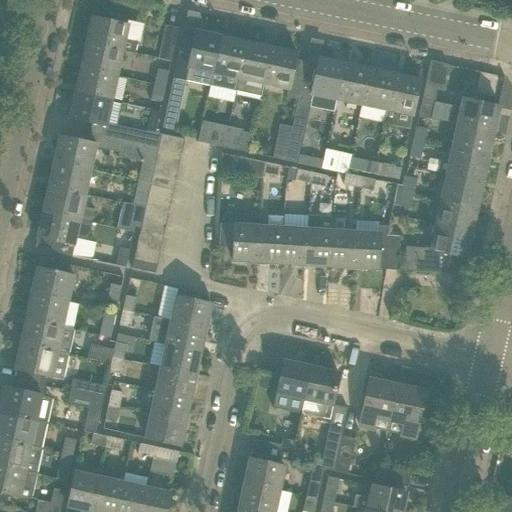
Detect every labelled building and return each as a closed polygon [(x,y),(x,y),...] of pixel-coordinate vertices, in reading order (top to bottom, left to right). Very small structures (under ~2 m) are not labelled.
[(85,43),(122,51),(134,54),(137,42),(123,39),(126,26),(128,27),(128,26),(91,17),(90,19),(92,19),(87,43),(85,43)] [(169,62),(177,29),(165,26),(157,59),(169,62)] [(182,36),(177,56),(173,79),(209,87),(219,38),(196,33),(196,32),(195,31),(193,39),(182,36)] [(220,37),(219,38),(209,87),(234,93),(235,89),(244,44),(221,39),(221,37),(220,37)] [(245,42),(244,44),(235,89),(260,95),(262,86),(270,47),(269,49),(246,44),(246,42),(245,42)] [(80,68),(117,76),(122,51),(85,43),(85,44),(87,44),(81,68),(80,68)] [(271,48),(270,47),(262,86),(287,91),(285,97),(297,100),(305,66),(294,64),(296,53),(295,53),(295,54),(271,49),(271,48)] [(316,68),(305,66),(297,100),(310,103),(309,107),(334,113),(335,101),(343,63),(342,65),(319,60),(319,58),(318,58),(316,68)] [(344,63),(343,63),(335,101),(361,107),(369,70),(369,69),(368,68),(367,70),(344,65),(344,63)] [(74,93),(111,101),(117,76),(80,68),(79,69),(81,69),(76,93),(74,93)] [(154,85),(166,87),(169,72),(157,70),(154,85)] [(393,75),(369,70),(361,107),(385,112),(382,124),(383,124),(393,74),(393,75)] [(408,130),(415,99),(419,79),(418,79),(418,81),(394,76),(394,74),(393,74),(383,124),(408,130)] [(481,91),(498,91),(498,74),(481,74),(481,91)] [(437,86),(425,83),(418,117),(430,119),(437,86)] [(151,100),(162,102),(166,87),(154,85),(151,100)] [(69,117),(69,119),(88,123),(97,125),(94,134),(122,140),(157,147),(160,136),(116,126),(121,103),(111,101),(74,93),(74,94),(76,94),(70,118),(69,117)] [(463,101),(458,124),(493,132),(492,132),(497,108),(499,108),(499,107),(461,99),(461,100),(463,101)] [(175,131),(180,110),(167,107),(162,128),(175,131)] [(151,110),(149,121),(157,123),(160,112),(151,110)] [(452,150),(488,158),(488,157),(486,157),(491,133),(493,133),(493,132),(449,122),(449,123),(458,125),(452,150)] [(223,148),(227,127),(213,124),(208,145),(222,148),(223,148)] [(272,158),(285,161),(291,128),(279,125),(272,158)] [(223,148),(238,151),(242,131),(227,127),(223,148)] [(423,144),(426,130),(414,127),(411,141),(423,144)] [(291,128),(285,161),(297,164),(304,131),(291,128)] [(160,134),(160,136),(157,147),(181,153),(184,139),(160,134)] [(53,162),(90,170),(95,148),(96,145),(92,144),(59,137),(58,138),(60,138),(55,162),(53,162)] [(154,161),(157,147),(122,140),(118,157),(142,163),(153,165),(154,161)] [(423,144),(411,141),(408,156),(420,159),(423,144)] [(181,153),(157,147),(154,161),(178,167),(181,153)] [(447,174),(481,182),(486,158),(488,158),(452,150),(447,174)] [(220,154),(219,170),(261,179),(262,174),(264,163),(220,154)] [(334,154),(331,171),(336,173),(336,172),(347,174),(348,169),(350,158),(334,154)] [(299,155),(297,164),(307,166),(321,169),(323,160),(299,155)] [(365,161),(350,158),(348,169),(362,172),(365,161)] [(178,167),(154,161),(152,173),(175,178),(178,167)] [(48,187),(47,187),(84,195),(90,170),(53,162),(53,163),(54,163),(49,187),(48,187)] [(277,177),(279,166),(264,163),(262,174),(277,177)] [(401,169),(375,163),(372,175),(398,181),(401,169)] [(297,170),(294,181),(309,184),(311,173),(297,170)] [(152,173),(149,183),(149,186),(172,191),(175,178),(152,173)] [(311,173),(309,184),(325,188),(327,177),(311,173)] [(348,175),(347,174),(345,174),(342,185),(358,188),(360,177),(348,175)] [(442,200),(477,208),(477,207),(475,207),(481,183),(482,183),(483,182),(481,182),(447,174),(442,200)] [(402,187),(396,185),(395,190),(412,194),(416,179),(403,176),(402,187)] [(360,177),(358,188),(372,192),(375,181),(360,177)] [(135,198),(146,200),(146,198),(149,186),(149,183),(139,181),(135,198)] [(172,191),(149,186),(146,198),(170,203),(172,191)] [(42,212),(92,223),(94,210),(86,208),(88,197),(84,196),(84,195),(47,187),(47,188),(49,188),(44,212),(42,212)] [(412,194),(395,190),(392,205),(409,209),(412,194)] [(144,208),(143,211),(167,216),(170,203),(146,198),(144,208)] [(436,225),(471,233),(472,232),(470,232),(475,208),(477,208),(442,200),(436,225)] [(143,211),(141,223),(164,228),(167,216),(143,211)] [(89,237),(92,223),(42,212),(42,213),(44,213),(38,237),(37,236),(36,238),(52,241),(50,251),(70,255),(72,246),(73,246),(75,235),(89,237)] [(306,230),(304,265),(328,266),(330,231),(331,217),(307,215),(306,230)] [(141,223),(139,229),(138,235),(162,240),(164,228),(141,223)] [(232,261),(257,262),(259,227),(235,226),(222,225),(215,224),(213,246),(221,246),(233,247),(232,261)] [(471,233),(436,225),(431,250),(405,248),(403,271),(443,273),(447,254),(466,258),(466,257),(464,257),(470,233),(471,233)] [(259,227),(257,262),(281,264),(283,228),(259,227)] [(355,232),(353,268),(369,269),(377,269),(377,267),(384,268),(384,270),(386,236),(386,235),(388,228),(377,227),(376,234),(355,232)] [(306,230),(283,228),(281,264),(304,265),(306,230)] [(353,268),(355,232),(330,231),(328,266),(353,268)] [(138,235),(135,248),(159,253),(162,240),(138,235)] [(399,236),(386,236),(384,270),(397,270),(399,236)] [(159,253),(135,248),(133,260),(156,265),(159,253)] [(73,278),(75,267),(38,258),(38,260),(39,260),(38,269),(36,268),(36,270),(37,270),(32,294),(30,293),(30,294),(66,301),(67,297),(71,277),(73,278)] [(133,260),(131,268),(154,273),(156,265),(133,260)] [(107,299),(118,302),(121,287),(110,284),(107,299)] [(198,293),(177,289),(175,297),(170,321),(205,328),(210,304),(207,304),(208,296),(198,293)] [(25,318),(25,319),(60,327),(66,302),(66,301),(30,294),(32,295),(27,319),(25,318)] [(126,296),(122,311),(133,313),(136,298),(126,296)] [(99,336),(110,338),(116,314),(105,311),(99,336)] [(122,311),(119,326),(130,328),(133,313),(122,311)] [(165,345),(200,352),(205,328),(170,321),(170,322),(153,318),(149,341),(158,343),(165,345)] [(60,327),(25,319),(25,320),(26,320),(21,344),(20,343),(19,345),(21,345),(58,353),(58,352),(68,355),(73,330),(60,327)] [(115,343),(114,350),(112,358),(123,360),(126,345),(115,343)] [(62,380),(68,355),(58,352),(58,353),(21,345),(16,369),(14,368),(14,369),(33,374),(53,378),(62,380)] [(165,345),(160,368),(195,375),(200,352),(165,345)] [(98,362),(110,364),(111,357),(113,351),(113,350),(101,347),(98,362)] [(109,373),(120,375),(123,360),(112,358),(111,364),(109,373)] [(303,399),(309,367),(282,362),(273,407),(301,413),(302,410),(304,400),(303,399)] [(303,399),(304,400),(331,405),(334,393),(338,374),(309,367),(303,399)] [(160,368),(155,391),(190,399),(195,375),(160,368)] [(389,421),(396,386),(369,380),(359,426),(372,429),(374,417),(389,421)] [(86,395),(103,399),(106,387),(88,383),(86,395)] [(424,392),(396,386),(389,421),(403,424),(401,435),(414,437),(424,392)] [(0,413),(36,421),(47,424),(52,399),(41,397),(42,395),(4,387),(3,388),(5,389),(0,412),(0,413)] [(108,406),(119,408),(122,393),(111,391),(108,406)] [(185,422),(190,399),(155,391),(150,415),(185,422)] [(100,412),(103,399),(86,395),(70,392),(67,404),(88,409),(100,412)] [(105,420),(116,423),(119,408),(108,406),(105,420)] [(0,439),(30,446),(36,421),(0,413),(0,439)] [(145,439),(180,446),(185,422),(150,415),(145,439)] [(86,420),(83,431),(93,434),(95,435),(98,422),(86,420)] [(107,437),(95,435),(93,434),(90,445),(105,448),(107,437)] [(314,458),(312,466),(323,469),(333,471),(340,436),(327,434),(321,460),(314,458)] [(333,471),(347,474),(354,440),(340,436),(333,471)] [(122,441),(107,437),(105,448),(120,451),(122,441)] [(0,466),(36,474),(41,449),(30,446),(0,439),(0,466)] [(61,453),(73,456),(76,441),(65,439),(61,453)] [(250,453),(270,457),(278,459),(291,461),(295,442),(282,439),(281,445),(253,439),(250,453)] [(139,444),(136,455),(152,458),(154,447),(139,444)] [(158,448),(154,447),(152,458),(156,459),(175,463),(178,452),(158,448)] [(61,453),(58,467),(70,470),(73,456),(61,453)] [(249,459),(244,483),(278,491),(284,466),(249,459)] [(36,474),(0,466),(0,492),(31,499),(36,474)] [(323,469),(312,466),(306,496),(317,499),(323,469)] [(376,480),(388,483),(407,487),(410,473),(379,467),(376,480)] [(74,472),(67,507),(89,511),(90,511),(98,478),(74,472)] [(98,478),(90,511),(115,511),(122,483),(98,478)] [(122,483),(115,511),(139,511),(145,488),(122,483)] [(239,507),(263,511),(273,511),(278,491),(244,483),(239,507)] [(353,507),(375,511),(401,511),(406,493),(372,486),(369,499),(355,495),(353,507)] [(322,501),(333,503),(336,489),(325,487),(322,501)] [(145,488),(139,511),(164,511),(169,493),(145,488)] [(34,511),(59,511),(64,491),(52,489),(49,504),(37,501),(34,511)] [(313,511),(317,499),(306,496),(303,511),(304,511),(313,511)] [(500,511),(511,511),(511,499),(504,497),(500,511)] [(331,511),(333,503),(322,501),(319,511),(331,511)]
